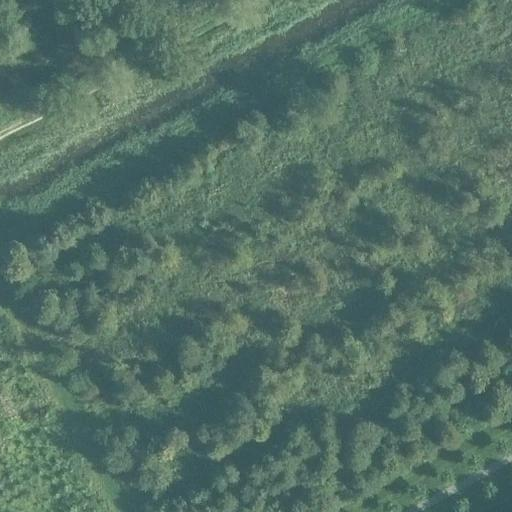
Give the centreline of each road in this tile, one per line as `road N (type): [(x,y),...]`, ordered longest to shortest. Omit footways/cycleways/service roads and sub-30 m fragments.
road 1 (track): [(120,511),(0,294),(0,134),(244,0)]
road 2 (track): [(447,0),(0,243)]
